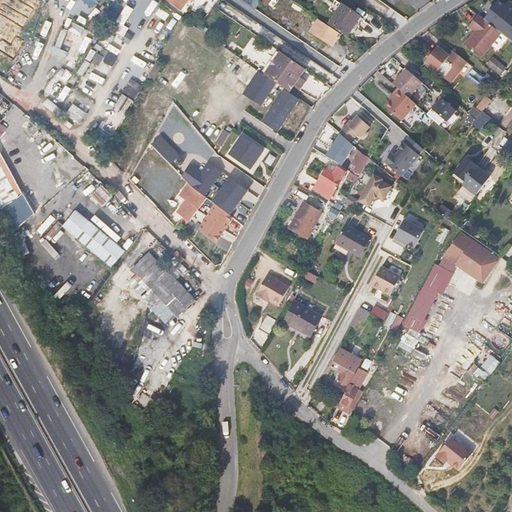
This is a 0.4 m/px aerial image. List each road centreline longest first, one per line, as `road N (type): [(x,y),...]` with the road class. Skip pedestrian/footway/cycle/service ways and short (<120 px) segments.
road 1 (residential): [(457,0),(380,53),(311,128),(223,294)]
road 2 (unclassified): [(431,511),(292,403),(234,346),(223,294)]
road 3 (track): [(223,294),(52,119),(0,81)]
road 4 (motorway): [(107,511),(0,318)]
road 5 (unclassified): [(223,511),(232,464),(223,294)]
road 6 (unknown): [(19,146),(107,225),(131,225),(145,209)]
road 7 (motorway): [(0,386),(69,511)]
road 8 (unknown): [(151,215),(108,288),(120,341)]
road 9 (unknown): [(71,138),(148,25)]
